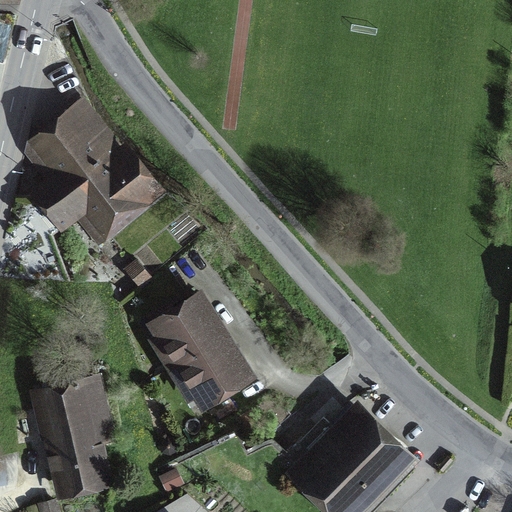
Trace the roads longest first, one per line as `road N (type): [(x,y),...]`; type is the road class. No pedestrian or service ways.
road 1 (residential): [(79,0),(144,91),(348,318),(477,444)]
road 2 (secondary): [(0,167),(37,0)]
